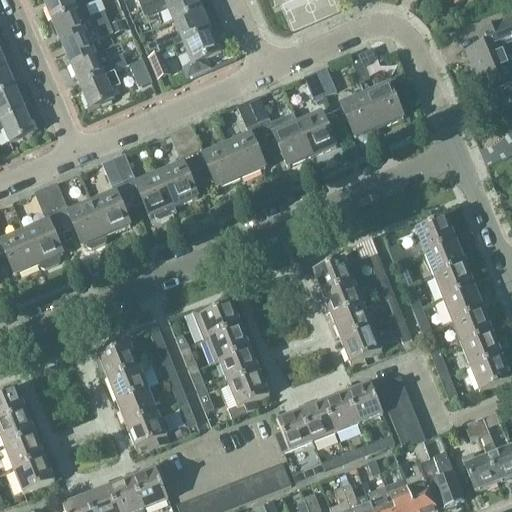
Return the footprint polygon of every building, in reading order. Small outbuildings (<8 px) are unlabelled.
[(53,24),(86,9),(82,0),(47,0),(44,2),(53,24)] [(137,0),(136,1),(141,12),(167,0),(137,0)] [(197,0),(167,0),(141,12),(146,23),(170,12),(174,23),(202,11),(197,0)] [(459,25),(470,19),(464,7),(452,14),(459,25)] [(62,46),(109,25),(104,15),(91,20),(86,9),(53,24),(62,46)] [(161,55),(174,49),(184,45),(212,33),(202,11),(174,23),(179,34),(170,38),(169,37),(144,49),(149,61),(151,60),(161,56),(161,55)] [(511,20),(480,34),(485,46),(467,54),(473,68),(476,67),(486,93),(489,91),(491,96),(494,95),(492,90),(511,82),(511,60),(511,59),(508,58),(507,58),(501,45),(511,40),(511,20)] [(120,23),(111,27),(115,36),(124,32),(120,23)] [(72,68),(96,57),(91,45),(113,36),(109,25),(62,46),(72,68)] [(212,33),(184,45),(174,49),(177,55),(185,75),(188,81),(211,71),(207,62),(222,56),(221,55),(224,54),(225,50),(222,42),(218,41),(216,42),(212,33)] [(373,52),(351,62),(355,73),(364,69),(378,63),(373,52)] [(81,90),(114,75),(128,69),(123,59),(110,64),(106,53),(96,57),(72,68),(81,90)] [(161,56),(151,60),(149,61),(158,83),(170,78),(161,56)] [(153,85),(143,63),(130,69),(140,91),(153,85)] [(6,69),(0,71),(0,97),(15,91),(6,70),(6,69)] [(316,77),(326,100),(336,95),(327,72),(316,77)] [(114,75),(81,90),(91,112),(115,101),(111,93),(120,89),(114,75)] [(326,100),(316,77),(305,81),(315,104),(326,100)] [(365,97),(380,131),(404,121),(390,87),(365,97)] [(0,123),(25,113),(15,91),(0,97),(0,123)] [(378,132),(380,131),(365,97),(341,108),(356,141),(359,140),(360,143),(364,144),(378,138),(380,134),(378,132)] [(289,171),(313,160),(298,127),(275,136),(260,101),(250,105),(265,140),(274,137),(275,140),(273,141),(276,148),(279,147),(289,171)] [(250,105),(238,110),(250,138),(228,148),(242,182),(266,171),(258,152),(268,148),(265,140),(250,105)] [(0,123),(0,136),(6,134),(12,146),(35,136),(25,113),(0,123)] [(298,127),(313,160),(337,150),(322,116),(298,127)] [(182,134),(191,157),(202,152),(193,130),(182,134)] [(191,157),(182,134),(171,139),(181,161),(191,157)] [(242,182),(228,148),(204,158),(218,192),(242,182)] [(175,210),(159,173),(136,183),(135,180),(135,181),(125,158),(115,163),(134,207),(143,203),(151,221),(156,218),(157,221),(161,223),(178,216),(175,210)] [(115,163),(103,168),(115,196),(93,206),(107,239),(131,229),(123,211),(134,207),(115,163)] [(175,210),(199,200),(183,163),(159,173),(175,210)] [(107,239),(93,206),(70,216),(58,187),(47,192),(65,236),(75,231),(83,250),(87,248),(89,251),(92,252),(107,246),(108,243),(107,240),(107,239)] [(25,235),(40,268),(42,271),(45,272),(59,266),(61,263),(59,260),(64,258),(56,240),(65,236),(47,192),(36,197),(45,219),(47,219),(49,225),(25,235)] [(412,251),(412,252),(416,261),(426,257),(457,245),(448,221),(416,234),(422,247),(412,251)] [(169,227),(148,234),(154,252),(175,246),(169,227)] [(40,268),(25,235),(2,244),(0,238),(0,257),(5,255),(15,278),(40,268)] [(435,280),(466,268),(457,245),(426,257),(435,280)] [(390,251),(389,252),(395,269),(404,265),(416,261),(412,252),(402,256),(401,256),(398,248),(390,251)] [(384,273),(378,259),(370,262),(375,276),(384,273)] [(323,298),(355,285),(346,261),(314,274),(323,298)] [(411,281),(405,266),(396,270),(402,285),(411,281)] [(444,303),(475,291),(466,268),(435,280),(444,303)] [(393,296),(388,282),(379,285),(384,299),(393,296)] [(333,321),(364,308),(355,285),(323,298),(333,321)] [(414,290),(405,293),(411,308),(420,305),(414,290)] [(453,326),(484,314),(475,291),(444,303),(453,326)] [(402,319),(396,304),(388,308),(393,322),(402,319)] [(207,344),(211,342),(242,330),(233,306),(216,313),(214,307),(194,315),(205,344),(207,344)] [(342,344),(373,331),(364,308),(333,321),(342,344)] [(423,313),(414,316),(420,331),(429,327),(423,313)] [(462,349),(493,336),(484,314),(453,326),(462,349)] [(411,342),(406,327),(397,331),(403,345),(411,342)] [(242,330),(211,342),(207,344),(216,367),(220,365),(251,353),(242,330)] [(373,331),(342,344),(351,367),(382,355),(373,331)] [(432,336),(424,339),(430,354),(438,350),(432,336)] [(471,372),(502,359),(493,336),(462,349),(471,372)] [(183,338),(175,341),(181,354),(190,350),(183,338)] [(108,381),(108,382),(140,370),(135,358),(139,356),(133,341),(117,347),(119,352),(99,359),(103,368),(99,370),(104,382),(108,381)] [(169,358),(164,344),(155,347),(161,361),(169,358)] [(190,350),(181,354),(187,368),(196,365),(190,350)] [(229,388),(261,376),(251,353),(220,365),(229,388)] [(441,359),(433,362),(439,377),(447,374),(441,359)] [(471,372),(477,386),(471,389),(474,397),(480,395),(511,383),(502,359),(471,372)] [(179,381),(173,366),(165,370),(170,384),(179,381)] [(140,370),(108,382),(117,405),(149,393),(140,370)] [(199,374),(190,377),(196,392),(205,388),(199,374)] [(270,399),(261,376),(229,388),(237,409),(230,412),(234,422),(261,411),(258,404),(270,399)] [(401,380),(379,389),(383,400),(405,392),(401,380)] [(450,382),(442,385),(448,400),(456,397),(450,382)] [(347,396),(359,428),(383,418),(371,387),(347,396)] [(188,404),(182,389),(174,393),(179,408),(188,404)] [(0,425),(28,415),(18,391),(0,398),(0,425)] [(405,392),(383,400),(387,411),(409,402),(405,392)] [(149,393),(117,405),(127,428),(158,416),(149,393)] [(324,405),(337,437),(359,428),(347,396),(324,405)] [(208,397),(199,400),(205,414),(214,411),(208,397)] [(409,402),(387,411),(392,421),(413,412),(409,402)] [(337,437),(324,405),(301,414),(314,445),(337,437)] [(413,412),(392,421),(396,431),(417,422),(413,412)] [(511,427),(506,412),(497,416),(503,432),(511,427)] [(197,428),(192,413),(183,417),(189,431),(197,428)] [(304,449),(314,445),(301,414),(278,423),(282,434),(274,437),(283,458),(304,449)] [(28,415),(0,425),(0,436),(5,450),(37,438),(28,415)] [(158,416),(127,428),(136,452),(147,448),(150,455),(171,447),(158,416)] [(417,422),(396,431),(400,441),(422,433),(417,422)] [(488,460),(499,485),(511,479),(511,454),(511,451),(498,456),(490,437),(484,422),(475,425),(481,441),(488,460)] [(475,425),(465,429),(472,445),(481,441),(475,425)] [(413,449),(423,445),(426,444),(422,433),(400,441),(404,452),(413,449)] [(15,473),(46,461),(41,449),(37,438),(5,450),(15,473)] [(383,443),(368,448),(371,457),(386,451),(385,449),(383,443)] [(413,449),(419,466),(430,462),(423,445),(413,449)] [(345,457),(348,466),(363,460),(359,451),(345,457)] [(499,485),(488,460),(476,464),(474,457),(462,462),(476,495),(499,485)] [(394,458),(387,460),(392,473),(399,471),(394,458)] [(447,459),(435,464),(443,484),(435,487),(444,511),(448,511),(452,511),(456,511),(456,507),(464,504),(447,459)] [(46,461),(15,473),(24,497),(56,484),(46,461)] [(322,466),(326,475),(340,469),(336,461),(322,466)] [(375,464),(368,467),(373,480),(381,477),(375,464)] [(402,482),(414,511),(437,511),(419,465),(411,469),(415,477),(402,482)] [(292,488),(283,466),(272,470),(281,493),(292,488)] [(326,475),(322,466),(313,470),(316,479),(326,475)] [(270,497),(281,493),(272,470),(261,475),(270,497)] [(132,481),(144,511),(145,511),(168,503),(156,472),(132,481)] [(260,501),(270,497),(261,475),(251,479),(260,501)] [(249,505),(260,501),(251,479),(240,483),(249,505)] [(109,491),(117,511),(144,511),(132,481),(109,491)] [(414,511),(402,482),(385,489),(393,511),(414,511)] [(240,483),(230,487),(239,509),(249,505),(240,483)] [(230,487),(219,491),(227,511),(232,511),(239,509),(230,487)] [(370,511),(365,497),(356,501),(350,487),(342,491),(350,511),(370,511)] [(393,511),(385,489),(365,497),(370,511),(393,511)] [(86,500),(91,511),(117,511),(109,491),(86,500)] [(227,511),(219,491),(209,496),(215,511),(227,511)] [(350,511),(342,491),(335,493),(341,507),(330,511),(350,511)] [(203,511),(215,511),(209,496),(199,500),(203,511)] [(91,511),(86,500),(63,509),(63,511),(91,511)] [(203,511),(199,500),(188,504),(191,511),(203,511)]
